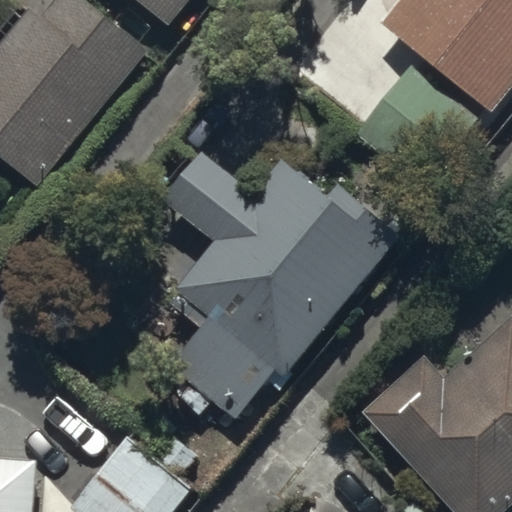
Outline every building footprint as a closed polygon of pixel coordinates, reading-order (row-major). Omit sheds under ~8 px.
[(152,56),(83,0),(63,0),(45,22),(35,14),(0,56),(0,184),(11,171),(40,194),(152,56)] [(143,0),(176,27),(198,0),(143,0)] [(511,105),(511,0),(410,0),(387,31),(427,62),(363,143),(428,193),(441,176),(457,189),(485,154),(469,142),(484,123),(493,130),(511,105)] [(281,395),(405,239),(343,189),(333,201),(287,164),(260,198),(209,158),(169,208),(218,247),(172,304),(205,330),(170,375),(240,430),(273,388),(281,395)] [(511,323),(449,382),(428,359),(365,417),(452,511),(510,511),(511,511),(511,323)] [(184,511),(200,490),(183,477),(196,458),(181,447),(167,466),(129,437),(74,511),(184,511)] [(0,511),(39,511),(42,464),(0,461),(0,511)]
